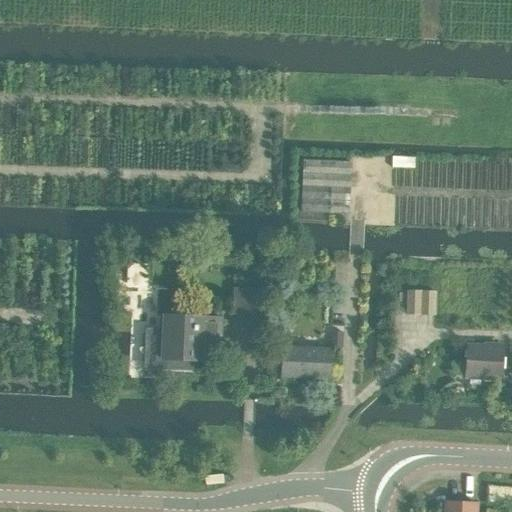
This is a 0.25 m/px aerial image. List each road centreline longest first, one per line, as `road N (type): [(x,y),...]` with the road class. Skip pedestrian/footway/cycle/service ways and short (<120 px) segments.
road 1 (tertiary): [(375,494),(292,488),(186,505),(0,497)]
road 2 (tertiary): [(511,460),(419,458),(391,469),(375,494)]
